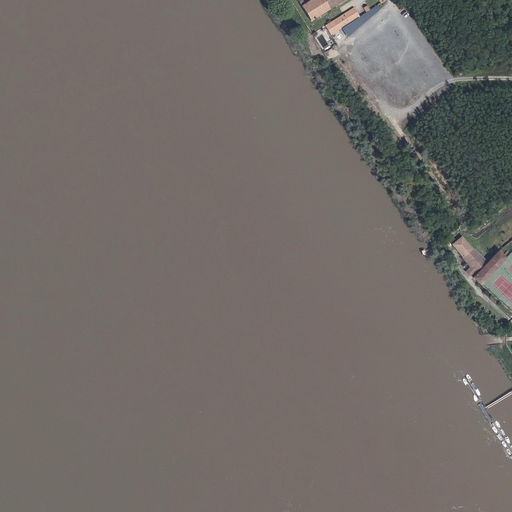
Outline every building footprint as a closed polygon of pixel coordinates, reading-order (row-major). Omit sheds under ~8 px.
[(299,0),(305,8),(319,0),(299,0)] [(353,8),(348,0),(346,0),(311,19),(323,38),(331,33),(326,23),(353,8)] [(357,81),(361,79),(357,71),(353,73),(357,81)] [(471,275),(476,269),(480,265),(484,260),(470,248),(460,236),(451,244),(470,266),(466,271),(471,275)] [(498,250),(490,259),(488,260),(497,267),(505,258),(498,250)] [(473,277),(482,284),(497,267),(488,260),(482,267),(479,271),(473,277)]
